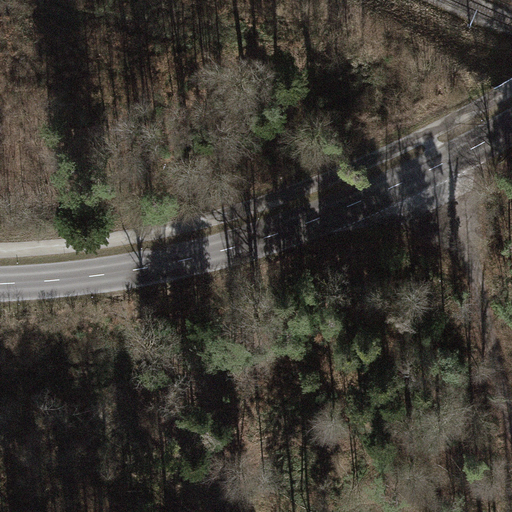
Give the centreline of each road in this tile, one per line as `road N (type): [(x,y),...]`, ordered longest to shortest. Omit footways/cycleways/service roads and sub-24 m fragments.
road 1 (tertiary): [(0,284),(118,273),(241,245),(376,195),(511,128)]
road 2 (track): [(438,167),(475,271),(511,424)]
